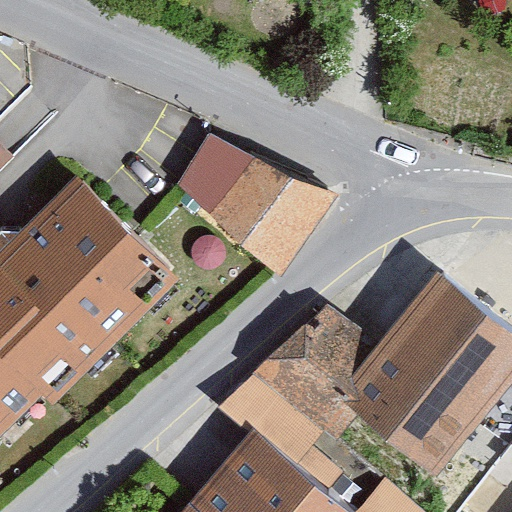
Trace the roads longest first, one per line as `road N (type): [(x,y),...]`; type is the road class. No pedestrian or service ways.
road 1 (residential): [(25,511),(406,199)]
road 2 (unclassified): [(406,199),(357,146),(10,0)]
road 3 (unknown): [(341,139),(348,80),(342,0)]
